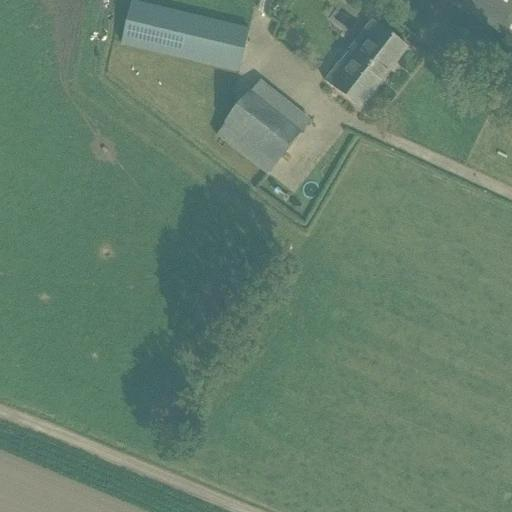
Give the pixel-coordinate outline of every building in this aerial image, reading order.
[(511,0),(450,0),(511,36),(511,0)] [(121,46),(239,73),(250,29),(132,2),(121,46)] [(347,13),(340,25),(355,34),(363,22),(347,13)] [(328,79),(325,83),(360,110),(408,48),(392,36),(373,21),(349,52),(358,59),(337,86),(328,79)] [(266,177),(268,175),(311,121),(260,82),(226,127),(217,138),(266,177)]
